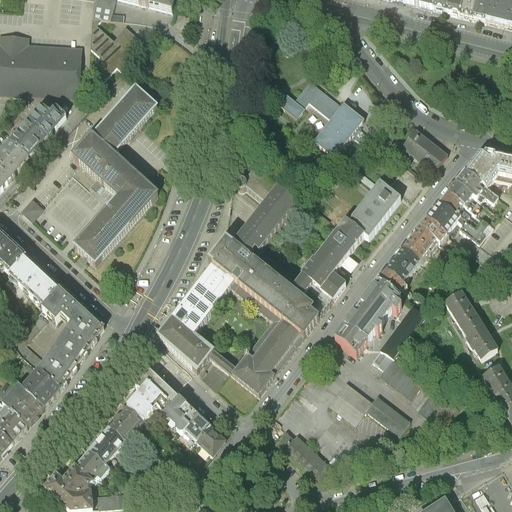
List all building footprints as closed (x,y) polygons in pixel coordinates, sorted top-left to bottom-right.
[(176,0),(116,0),(116,2),(173,16),(176,0)] [(406,0),(405,6),(406,6),(433,13),(435,0),(406,0)] [(435,0),(433,13),(446,16),(450,0),(435,0)] [(450,0),(446,16),(460,20),(464,0),(450,0)] [(478,0),(470,0),(470,1),(467,0),(464,0),(460,20),(473,23),(478,0)] [(486,0),(478,0),(473,23),(486,26),(491,6),(486,5),(486,0)] [(511,0),(497,0),(496,7),(491,6),(486,26),(511,32),(511,11),(511,8),(511,0)] [(116,5),(95,1),(94,21),(112,23),(113,16),(116,5)] [(115,46),(94,27),(92,50),(92,52),(100,59),(87,74),(101,86),(117,69),(121,73),(131,63),(127,58),(139,44),(127,33),(115,46)] [(79,100),(83,49),(29,46),(29,39),(13,38),(0,36),(0,95),(9,96),(30,97),(79,100)] [(295,105),(304,113),(309,107),(331,124),(313,146),(334,162),(356,134),(364,124),(344,108),(341,111),(310,86),(295,105)] [(119,201),(74,250),(91,264),(97,270),(160,199),(146,187),(125,169),(116,160),(141,132),(159,111),(136,92),(73,161),(119,201)] [(295,105),(285,98),(277,108),(296,123),(305,113),(304,113),(295,105)] [(66,120),(56,112),(51,118),(42,112),(30,125),(48,140),(54,133),(66,120)] [(48,140),(30,125),(11,145),(29,161),(42,147),(48,140)] [(434,145),(413,129),(398,147),(430,173),(445,154),(434,145)] [(29,161),(11,145),(0,157),(0,172),(10,182),(18,173),(29,161)] [(511,164),(486,158),(484,161),(480,159),(465,179),(487,195),(495,185),(511,189),(511,164)] [(310,306),(304,302),(293,293),(251,259),(295,203),(252,169),(244,181),(241,179),(237,180),(236,182),(235,185),(237,187),(241,189),(246,189),(262,203),(263,204),(231,244),(223,238),(215,250),(207,262),(211,266),(157,335),(194,369),(206,355),(230,374),(235,367),(193,332),(228,288),(271,321),(275,316),(301,337),(313,320),(305,313),(310,306)] [(10,182),(0,172),(0,193),(5,187),(10,182)] [(465,179),(457,190),(473,203),(480,208),(484,203),(494,210),(498,204),(487,195),(465,179)] [(378,191),(349,228),(365,241),(368,244),(401,202),(381,187),(378,191)] [(457,190),(448,200),(464,213),(475,221),(480,216),(471,209),(470,210),(468,209),(473,203),(457,190)] [(448,200),(440,211),(459,226),(464,230),(473,237),(475,235),(470,231),(474,226),(461,216),(464,213),(448,200)] [(33,202),(21,215),(33,225),(45,213),(33,202)] [(440,211),(428,226),(447,241),(457,229),(459,226),(440,211)] [(302,281),(293,293),(304,302),(314,290),(321,296),(334,280),(341,271),(351,278),(354,274),(358,269),(348,262),(365,241),(349,228),(346,226),(315,266),(313,265),(301,280),(302,281)] [(428,226),(421,235),(436,248),(440,250),(447,241),(428,226)] [(473,237),(464,230),(462,233),(459,236),(469,244),(479,252),(493,235),(482,226),(475,235),(473,237)] [(421,235),(404,256),(420,269),(436,248),(421,235)] [(0,269),(12,280),(28,262),(11,247),(0,237),(0,269)] [(479,252),(469,244),(462,253),(471,260),(471,261),(472,261),(479,252)] [(452,250),(460,255),(461,253),(454,247),(452,250)] [(404,256),(387,278),(403,290),(420,269),(404,256)] [(28,262),(12,280),(10,282),(45,312),(62,293),(44,277),(28,262)] [(387,278),(379,288),(397,302),(405,291),(403,290),(387,278)] [(346,290),(334,280),(321,296),(334,306),(339,300),(346,290)] [(379,288),(335,345),(356,362),(392,316),(397,320),(402,313),(397,309),(401,305),(397,302),(379,288)] [(46,367),(40,376),(61,394),(68,384),(83,363),(97,342),(105,332),(73,303),(62,293),(45,312),(44,314),(58,326),(63,320),(73,329),(46,367)] [(445,311),(462,337),(478,327),(461,301),(445,311)] [(412,314),(373,365),(384,374),(379,379),(381,380),(394,364),(425,324),(412,314)] [(301,337),(275,316),(271,321),(235,367),(230,374),(256,395),(301,337)] [(47,325),(39,318),(13,347),(21,359),(40,376),(46,367),(26,349),(47,325)] [(497,358),(478,327),(462,337),(468,347),(466,348),(474,359),(475,358),(481,368),(497,358)] [(0,343),(0,359),(21,359),(13,347),(10,343),(0,343)] [(381,380),(411,404),(426,385),(394,364),(381,380)] [(154,375),(146,368),(131,384),(138,390),(125,403),(140,418),(149,409),(147,406),(150,403),(162,412),(177,397),(154,375)] [(499,411),(511,403),(511,396),(498,375),(483,385),(499,411)] [(40,376),(24,394),(45,413),(52,405),(61,394),(40,376)] [(366,414),(372,406),(347,387),(329,409),(355,429),(366,414)] [(464,409),(436,392),(419,414),(445,434),(464,409)] [(24,394),(7,412),(29,431),(36,423),(45,413),(24,394)] [(180,400),(177,397),(162,412),(160,417),(163,420),(166,420),(172,424),(173,427),(178,432),(182,428),(195,414),(180,400)] [(372,406),(366,414),(399,439),(410,425),(377,400),(372,406)] [(140,418),(125,403),(123,406),(120,410),(115,410),(112,412),(110,414),(111,418),(106,425),(122,439),(124,440),(132,432),(130,430),(141,419),(140,418)] [(511,403),(499,411),(511,430),(511,403)] [(0,434),(15,448),(20,442),(29,431),(7,412),(0,406),(0,434)] [(205,422),(195,414),(182,428),(195,439),(208,425),(205,422)] [(122,439),(106,425),(101,430),(86,447),(103,461),(122,439)] [(216,432),(208,425),(195,439),(211,454),(224,438),(216,432)] [(499,436),(504,446),(511,441),(511,440),(506,432),(499,436)] [(0,458),(4,461),(9,455),(15,448),(0,434),(0,458)] [(286,435),(275,447),(322,490),(328,484),(332,488),(340,479),(297,438),(293,442),(286,435)] [(103,461),(86,447),(83,450),(72,463),(89,478),(94,472),(98,475),(106,464),(103,461)] [(95,507),(94,494),(90,490),(82,490),(82,485),(89,478),(72,463),(62,475),(60,477),(53,473),(42,485),(68,509),(95,507)] [(182,491),(193,476),(185,470),(182,468),(180,470),(173,465),(168,471),(157,472),(157,470),(147,470),(147,477),(143,477),(140,480),(141,494),(147,494),(148,497),(150,496),(151,493),(159,493),(159,490),(166,489),(172,489),(174,485),(182,491)] [(193,476),(197,472),(188,465),(185,470),(193,476)] [(94,494),(95,507),(137,503),(136,490),(94,494)] [(481,511),(492,511),(486,497),(477,501),(481,511)]
